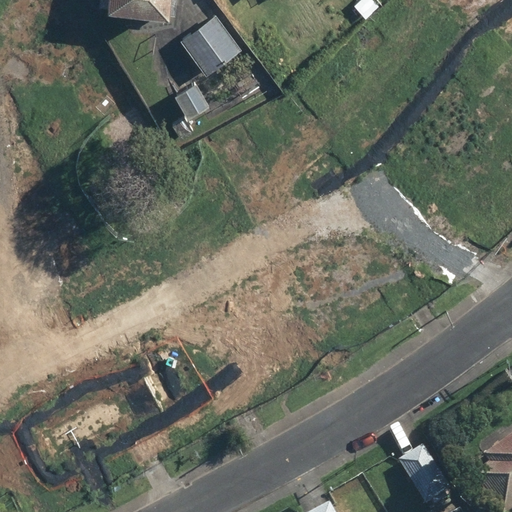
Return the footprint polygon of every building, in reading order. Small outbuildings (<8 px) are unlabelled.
[(110,0),(111,5),(170,9),(171,0),(110,0)] [(87,18),(26,1),(13,48),(74,65),(87,18)] [(218,12),(184,38),(209,72),(243,46),(218,12)] [(306,74),(265,27),(250,40),(291,86),(306,74)] [(198,80),(175,92),(186,115),(210,103),(198,80)] [(471,255),(511,218),(511,117),(421,199),(471,255)] [(358,181),(332,150),(295,181),(321,211),(358,181)] [(351,207),(284,249),(320,307),(365,279),(348,253),(371,239),(351,207)] [(258,270),(187,309),(216,362),(287,323),(258,270)] [(156,291),(91,327),(120,380),(186,344),(156,291)] [(58,342),(0,371),(0,412),(11,435),(87,396),(58,342)] [(511,511),(511,440),(469,470),(497,511),(511,511)] [(425,447),(401,461),(427,504),(451,489),(425,447)] [(0,462),(0,482),(8,478),(0,462)]
